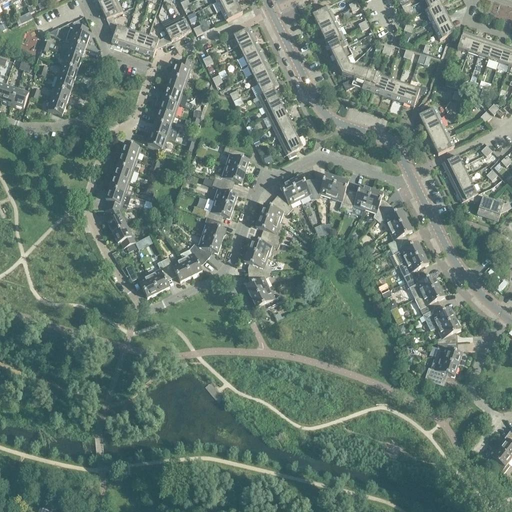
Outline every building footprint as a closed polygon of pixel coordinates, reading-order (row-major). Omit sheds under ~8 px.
[(118,4),(116,0),(99,0),(97,2),(102,12),(118,4)] [(235,0),(223,0),(216,3),(221,13),(238,5),(235,0)] [(430,11),(442,5),(446,3),(444,0),(427,0),(425,1),(429,10),(430,11)] [(115,23),(113,19),(123,14),(118,4),(102,12),(109,26),(115,23)] [(221,13),(226,23),(242,15),(238,5),(221,13)] [(429,10),(425,12),(430,22),(446,14),(442,5),(430,11),(429,10)] [(329,8),(312,16),(317,26),(333,18),(329,8)] [(430,22),(435,32),(451,24),(446,14),(430,22)] [(192,15),(187,18),(191,25),(196,23),(192,15)] [(181,39),(191,34),(183,18),(173,22),(181,39)] [(317,26),(322,36),(338,28),(333,18),(317,26)] [(202,31),(195,34),(197,38),(204,34),(209,31),(204,21),(199,24),(200,27),(202,31)] [(173,22),(163,27),(168,37),(164,40),(167,46),(181,39),(173,22)] [(128,31),(117,28),(115,23),(109,26),(114,37),(111,45),(122,48),(128,31)] [(440,42),(456,34),(451,24),(435,32),(440,42)] [(86,49),(89,38),(86,37),(88,30),(76,26),(70,44),(86,49)] [(322,36),(327,46),(343,38),(338,28),(322,36)] [(250,30),(233,38),(238,47),(254,39),(250,30)] [(132,52),(138,35),(128,31),(122,48),(132,52)] [(463,34),(457,51),(467,54),(473,37),(463,34)] [(143,55),(149,38),(138,35),(132,52),(143,55)] [(484,41),(473,37),(467,54),(478,58),(484,41)] [(153,59),(156,51),(167,46),(164,40),(159,42),(149,38),(143,55),(153,59)] [(332,56),(338,53),(348,48),(343,38),(327,46),(332,56)] [(243,57),(259,49),(254,39),(238,47),(243,57)] [(494,44),(484,41),(478,58),(488,61),(494,44)] [(82,61),(86,49),(70,44),(66,55),(82,61)] [(504,48),(494,44),(488,61),(499,65),(504,48)] [(342,77),(348,79),(354,81),(353,84),(349,82),(342,86),(346,93),(355,88),(362,91),(365,82),(368,74),(350,68),(347,61),(353,58),(348,48),(338,53),(332,56),(342,77)] [(511,59),(511,50),(504,48),(499,65),(509,68),(511,59)] [(264,59),(259,49),(243,57),(248,67),(264,59)] [(78,72),(82,61),(66,55),(62,67),(78,72)] [(253,77),(269,69),(264,59),(248,67),(253,77)] [(187,84),(193,66),(180,62),(178,68),(175,67),(171,79),(187,84)] [(78,72),(62,67),(58,78),(74,84),(78,72)] [(257,86),(274,78),(269,69),(253,77),(257,86)] [(368,74),(365,82),(362,91),(372,94),(378,77),(368,74)] [(389,81),(378,77),(372,94),(383,98),(389,81)] [(70,95),(74,84),(58,78),(54,90),(70,95)] [(274,91),(279,89),(274,78),(257,86),(262,96),(274,91)] [(167,90),(183,95),(187,84),(171,79),(167,90)] [(393,101),(399,84),(389,81),(383,98),(393,101)] [(469,87),(466,94),(471,96),(475,97),(476,98),(478,90),(480,85),(471,82),(469,87)] [(404,105),(409,88),(399,84),(393,101),(404,105)] [(12,106),(17,90),(6,86),(0,102),(12,106)] [(404,105),(414,108),(420,91),(409,88),(404,105)] [(24,110),(29,94),(17,90),(12,106),(24,110)] [(54,90),(50,101),(66,107),(70,95),(54,90)] [(167,90),(163,101),(179,106),(183,95),(167,90)] [(478,90),(476,98),(480,99),(484,101),(485,101),(486,100),(488,94),(478,90)] [(274,91),(262,96),(258,98),(263,109),(279,101),(274,91)] [(238,96),(231,99),(233,103),(236,109),(243,105),(240,99),(238,96)] [(50,101),(46,112),(62,118),(66,107),(50,101)] [(159,113),(175,118),(179,106),(163,101),(159,113)] [(279,101),(263,109),(267,118),(284,110),(279,101)] [(494,106),(488,111),(491,114),(497,109),(494,106)] [(435,109),(419,117),(423,127),(440,119),(435,109)] [(494,117),(496,115),(499,111),(497,109),(491,114),(494,117)] [(501,119),(506,114),(502,109),(499,112),(499,111),(496,115),(501,119)] [(284,110),(267,118),(272,128),(289,120),(284,110)] [(159,113),(155,124),(171,129),(175,118),(159,113)] [(489,116),(486,113),(480,119),(483,122),(489,116)] [(483,122),(486,125),(492,119),(489,116),(483,122)] [(445,129),(440,119),(423,127),(428,137),(445,129)] [(289,120),(272,128),(277,138),(293,130),(289,120)] [(171,129),(155,124),(151,135),(167,141),(171,129)] [(449,139),(445,129),(428,137),(433,147),(449,139)] [(277,138),(282,148),(298,139),(293,130),(277,138)] [(148,147),(147,149),(159,153),(160,151),(163,152),(167,141),(151,135),(147,147),(148,147)] [(282,148),(287,157),(303,149),(298,139),(282,148)] [(433,147),(437,156),(438,157),(454,149),(449,139),(433,147)] [(137,161),(141,150),(125,144),(121,156),(137,161)] [(489,150),(487,147),(481,153),(484,156),(489,150)] [(245,175),(249,163),(238,159),(240,153),(225,149),(223,154),(230,157),(226,168),(245,175)] [(484,156),(486,159),(492,153),(489,150),(484,156)] [(121,156),(117,168),(133,173),(138,174),(139,170),(135,168),(137,161),(121,156)] [(442,165),(447,175),(463,167),(458,157),(442,165)] [(504,160),(501,163),(506,169),(509,166),(504,160)] [(468,177),(463,167),(447,175),(452,185),(468,177)] [(129,184),(133,173),(117,168),(113,179),(129,184)] [(230,182),(241,186),(245,175),(226,168),(222,180),(216,177),(214,183),(228,188),(230,182)] [(486,178),(488,181),(494,175),(491,172),(486,178)] [(494,175),(488,181),(491,183),(497,178),(494,175)] [(337,180),(325,176),(320,194),(318,193),(315,193),(315,201),(319,201),(321,196),(330,199),(337,180)] [(473,187),(468,177),(452,185),(457,195),(473,187)] [(315,193),(314,187),(308,187),(307,188),(302,178),(290,183),(299,202),(309,197),(311,201),(315,201),(315,193)] [(125,196),(129,184),(113,179),(109,190),(125,196)] [(350,198),(345,196),(349,184),(337,180),(330,199),(342,203),(340,210),(345,212),(350,198)] [(238,198),(226,194),(228,188),(214,183),(212,189),(218,191),(214,203),(234,209),(238,198)] [(290,206),(299,202),(290,183),(280,189),(285,199),(283,200),(279,204),(284,208),(284,209),(290,214),(293,211),(290,206)] [(457,195),(462,205),(469,201),(478,197),(473,187),(457,195)] [(372,192),(360,188),(356,200),(350,198),(345,212),(352,214),(354,207),(365,211),(372,192)] [(105,213),(120,212),(128,212),(132,198),(125,196),(109,190),(105,202),(109,203),(105,213)] [(378,213),(383,196),(372,192),(365,211),(375,215),(373,219),(376,222),(381,216),(379,214),(378,213)] [(469,201),(480,205),(477,216),(487,219),(493,202),(478,197),(469,201)] [(204,212),(202,218),(206,219),(217,223),(218,217),(223,219),(230,221),(234,209),(214,203),(208,200),(204,212)] [(487,219),(498,223),(501,215),(511,210),(508,204),(504,206),(493,202),(487,219)] [(281,212),(264,207),(260,218),(279,225),(283,215),(287,217),(290,214),(284,209),(282,211),(281,212)] [(120,212),(105,213),(110,222),(107,224),(112,235),(127,227),(126,225),(127,222),(126,219),(123,218),(120,212)] [(407,223),(401,212),(385,220),(384,218),(381,216),(376,222),(379,225),(384,222),(389,232),(407,223)] [(280,244),(282,238),(281,238),(285,227),(279,225),(260,218),(256,230),(268,234),(266,240),(280,244)] [(207,226),(202,238),(222,244),(226,232),(215,228),(217,223),(206,219),(204,225),(207,226)] [(401,239),(412,234),(407,223),(389,232),(394,242),(387,246),(390,251),(404,245),(401,239)] [(112,235),(118,246),(121,244),(124,250),(136,244),(127,227),(112,235)] [(201,250),(218,255),(222,244),(202,238),(199,247),(195,245),(192,249),(198,254),(200,251),(201,250)] [(266,240),(264,245),(252,241),(248,253),(267,260),(271,248),(278,250),(280,244),(266,240)] [(404,245),(390,251),(393,257),(395,256),(400,267),(405,264),(423,255),(417,244),(406,250),(404,245)] [(199,262),(203,258),(198,254),(192,249),(189,251),(192,256),(182,260),(191,279),(202,273),(197,263),(199,262)] [(255,270),(255,275),(261,275),(269,275),(269,271),(264,269),(267,260),(248,253),(244,264),(255,268),(255,270)] [(423,255),(405,264),(398,268),(406,284),(420,277),(417,272),(428,267),(423,255)] [(170,276),(175,273),(180,284),(191,279),(182,260),(172,266),(169,259),(163,262),(170,275),(169,276),(170,276)] [(164,278),(169,276),(170,275),(163,262),(157,265),(161,271),(149,277),(158,295),(170,289),(164,278)] [(126,269),(132,283),(138,280),(131,267),(126,269)] [(261,275),(261,278),(262,280),(246,288),(251,299),(270,290),(265,281),(269,279),(269,275),(261,275)] [(139,282),(148,300),(158,295),(149,277),(139,282)] [(420,277),(406,284),(409,289),(414,300),(421,297),(439,288),(434,277),(422,283),(420,277)] [(421,297),(414,300),(420,311),(422,317),(436,310),(433,305),(444,299),(439,288),(421,297)] [(251,299),(257,310),(268,305),(270,310),(284,303),(281,298),(275,301),(270,290),(251,299)] [(388,293),(382,296),(385,301),(389,299),(390,296),(388,293)] [(436,310),(422,317),(425,322),(430,333),(434,332),(437,330),(455,321),(450,310),(439,316),(436,310)] [(279,315),(274,317),(277,323),(282,320),(279,315)] [(437,330),(441,339),(437,342),(437,346),(445,345),(445,342),(444,340),(461,332),(455,321),(437,330)] [(437,350),(434,360),(439,361),(458,368),(462,356),(445,350),(445,348),(445,345),(437,346),(437,350)] [(428,370),(424,382),(436,386),(438,380),(440,381),(442,375),(454,379),(458,368),(439,361),(434,360),(430,371),(428,370)] [(511,431),(511,430),(502,443),(504,445),(500,450),(511,459),(511,431)] [(511,459),(500,450),(495,456),(493,454),(487,463),(503,476),(510,467),(508,466),(511,459)]
